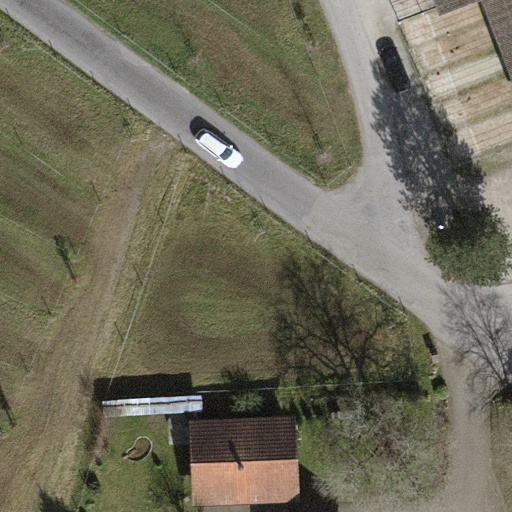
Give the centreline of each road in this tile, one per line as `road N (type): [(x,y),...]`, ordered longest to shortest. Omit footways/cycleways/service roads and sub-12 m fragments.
road 1 (track): [(173,109),(38,511)]
road 2 (residential): [(362,247),(24,0)]
road 3 (unclassified): [(362,247),(382,180),(379,127),(337,0)]
road 4 (residential): [(511,353),(362,247)]
